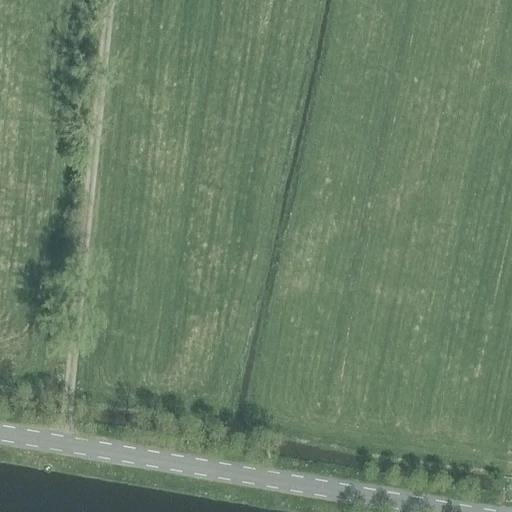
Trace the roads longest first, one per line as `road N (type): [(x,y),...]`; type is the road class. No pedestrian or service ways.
road 1 (tertiary): [(469,511),(0,431)]
road 2 (track): [(65,442),(110,0)]
